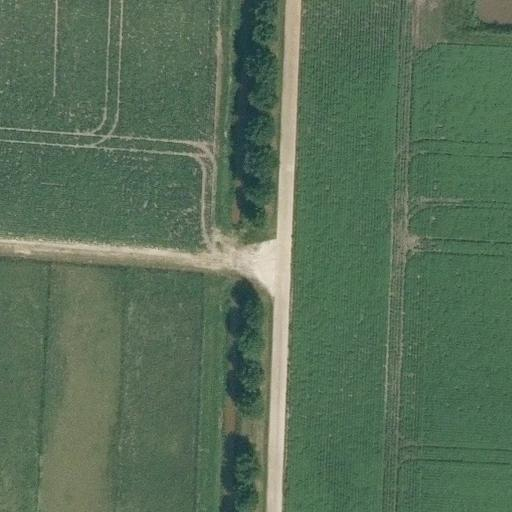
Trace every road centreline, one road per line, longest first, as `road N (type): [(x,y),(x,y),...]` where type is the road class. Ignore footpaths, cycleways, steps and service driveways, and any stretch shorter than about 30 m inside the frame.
road 1 (track): [(295,0),(273,511)]
road 2 (track): [(287,264),(0,243)]
